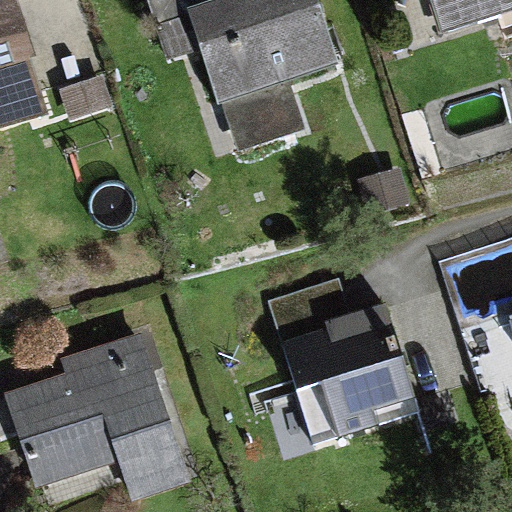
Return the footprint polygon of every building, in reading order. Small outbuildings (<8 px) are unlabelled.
[(32,0),(0,0),(0,165),(77,142),(32,0)] [(341,0),(265,0),(199,21),(244,167),(330,140),(312,84),(362,68),(341,0)] [(511,0),(426,0),(448,66),(511,45),(511,0)] [(392,275),(280,313),(329,459),(441,422),(392,275)] [(511,306),(484,316),(511,405),(511,306)] [(162,348),(22,399),(57,493),(127,468),(143,511),(172,511),(216,496),(162,348)]
